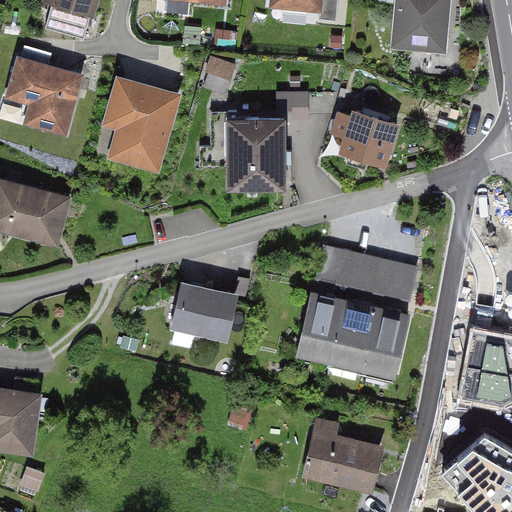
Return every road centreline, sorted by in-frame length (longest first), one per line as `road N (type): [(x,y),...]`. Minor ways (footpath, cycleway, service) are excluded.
road 1 (residential): [(0,294),(473,166)]
road 2 (residential): [(401,511),(473,166)]
